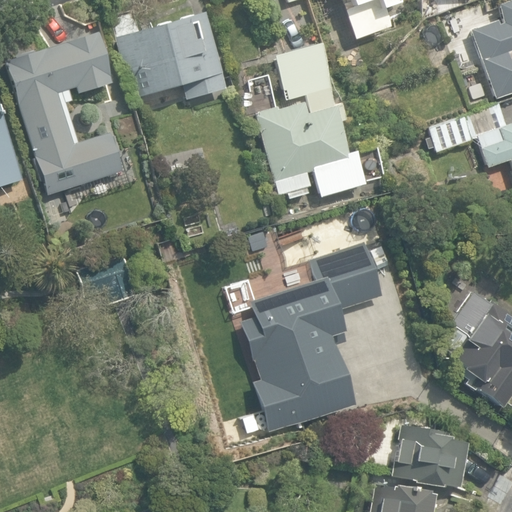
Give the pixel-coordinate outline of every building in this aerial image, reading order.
[(334,0),(350,41),(384,28),(376,9),(388,5),(386,0),(330,0),(331,1),(334,0)] [(465,29),(490,98),(511,90),(511,0),(503,0),(495,3),(500,17),(465,29)] [(178,85),(182,99),(221,88),(200,11),(137,29),(131,8),(104,16),(110,38),(119,72),(126,71),(133,97),(178,85)] [(1,61),(44,196),(117,172),(104,133),(75,142),(62,104),(68,102),(64,90),(72,88),(74,94),(106,84),(90,33),(1,61)] [(284,192),(286,199),(303,194),(302,188),(305,187),(301,173),(308,171),(316,197),(361,184),(351,151),(343,153),(334,122),(341,120),(336,103),(336,102),(329,104),(312,44),(269,56),(278,91),(282,90),(284,99),(301,94),(306,113),(299,115),(296,103),(271,110),(271,107),(252,113),(253,115),(250,116),(272,196),(284,192)] [(505,162),(511,182),(511,121),(501,125),(494,105),(426,130),(434,154),(472,140),(482,170),(505,162)] [(0,184),(17,179),(0,126),(0,184)] [(269,222),(264,208),(249,212),(249,210),(238,213),(242,224),(252,221),(254,226),(269,222)] [(191,239),(204,234),(198,220),(185,225),(191,239)] [(267,317),(239,324),(261,383),(252,385),(265,425),(342,402),(318,334),(331,330),(325,311),(372,295),(358,249),(310,263),(314,284),(263,301),(267,317)] [(99,291),(103,305),(129,298),(117,256),(70,269),(78,297),(99,291)] [(452,371),(498,406),(511,389),(509,387),(511,382),(511,317),(486,298),(485,299),(483,302),(470,292),(448,324),(453,327),(441,344),(450,350),(445,357),(458,365),(452,371)] [(390,477),(453,487),(460,442),(441,439),(442,433),(398,425),(390,477)] [(426,511),(430,495),(422,493),(422,491),(389,484),(388,487),(370,483),(364,511),(426,511)]
